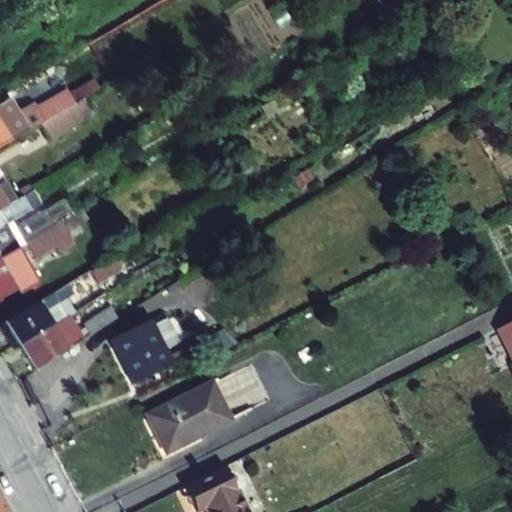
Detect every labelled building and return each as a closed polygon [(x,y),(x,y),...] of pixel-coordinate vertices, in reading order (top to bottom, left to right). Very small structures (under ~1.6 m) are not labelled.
[(81,101),(86,98),(80,88),(68,95),(66,91),(35,108),(33,105),(17,114),(9,101),(0,105),(0,147),(40,125),(81,101)] [(40,125),(50,142),(91,117),(81,101),(40,125)] [(0,210),(17,201),(6,182),(0,185),(0,210)] [(60,223),(72,216),(63,202),(15,229),(11,222),(40,206),(32,192),(17,201),(0,210),(0,260),(22,248),(25,246),(23,243),(60,223)] [(72,216),(77,225),(87,219),(82,210),(72,216)] [(77,225),(72,216),(60,223),(70,240),(82,233),(77,225)] [(54,249),(70,240),(60,223),(23,243),(25,246),(22,248),(25,253),(28,251),(34,261),(54,249)] [(72,245),(70,240),(54,249),(57,254),(72,245)] [(0,260),(0,299),(17,290),(20,295),(38,285),(21,255),(25,253),(22,248),(0,260)] [(121,270),(113,258),(89,273),(96,284),(121,270)] [(67,318),(74,313),(66,300),(73,296),(66,286),(4,324),(5,325),(0,327),(0,329),(7,341),(12,337),(19,348),(67,318)] [(83,325),(90,335),(117,319),(110,308),(83,325)] [(82,341),(75,330),(67,318),(19,348),(33,371),(82,341)] [(110,342),(132,386),(172,365),(164,349),(177,342),(165,320),(153,326),(150,321),(110,342)] [(511,321),(500,328),(511,351),(511,365),(508,367),(511,374),(511,321)] [(82,341),(90,335),(83,325),(75,330),(82,341)] [(148,417),(166,453),(229,422),(211,386),(148,417)] [(246,511),(224,469),(184,489),(195,511),(196,511),(205,508),(206,511),(246,511)] [(0,511),(9,511),(0,493),(0,511)]
